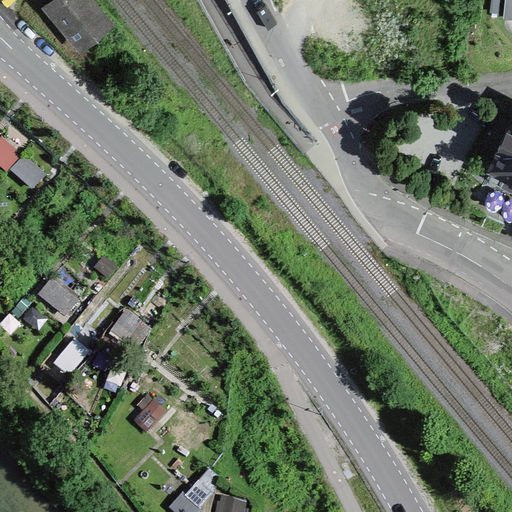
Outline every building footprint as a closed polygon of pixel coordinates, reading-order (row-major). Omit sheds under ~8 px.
[(46,0),(50,4),(49,6),(80,43),(108,19),(91,0),(46,0)] [(160,87),(154,93),(163,103),(169,98),(160,87)] [(511,125),(493,163),(495,164),(489,176),(502,183),(503,181),(511,185),(511,125)] [(23,156),(2,139),(0,142),(0,171),(6,177),(23,156)] [(31,194),(47,175),(25,156),(9,174),(31,194)] [(103,259),(93,272),(107,283),(117,270),(103,259)] [(0,285),(8,276),(0,268),(0,285)] [(79,296),(58,279),(54,284),(67,294),(75,301),(79,296)] [(51,281),(41,294),(57,306),(67,294),(54,284),(51,281)] [(75,301),(67,294),(57,306),(68,315),(78,303),(75,301)] [(122,317),(114,328),(140,346),(147,335),(122,317)] [(191,351),(199,340),(184,328),(176,339),(191,351)] [(75,347),(72,344),(57,363),(71,374),(91,349),(80,340),(75,347)] [(214,351),(199,340),(191,351),(185,359),(200,370),(214,351)] [(140,365),(134,372),(144,379),(149,372),(140,365)] [(159,396),(154,402),(160,407),(165,401),(159,396)] [(145,411),(154,402),(148,397),(140,406),(145,411)] [(160,407),(154,402),(145,411),(156,421),(165,411),(160,407)] [(167,436),(158,447),(173,461),(191,441),(180,431),(175,437),(173,435),(169,438),(167,436)] [(173,461),(158,447),(153,452),(169,466),(174,462),(173,461)] [(152,472),(145,466),(138,473),(145,480),(152,472)] [(198,483),(187,496),(199,507),(211,494),(204,487),(215,475),(210,471),(199,483),(198,483)]
